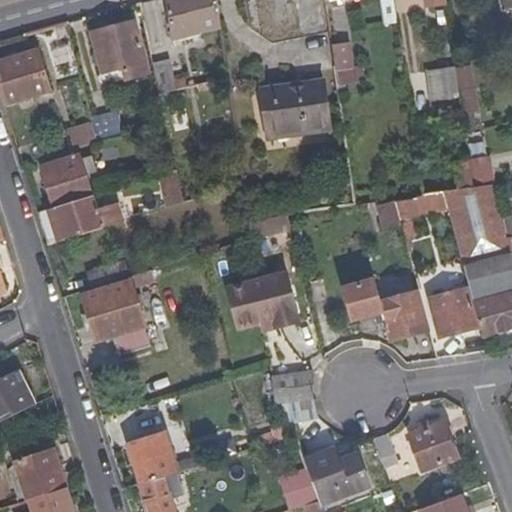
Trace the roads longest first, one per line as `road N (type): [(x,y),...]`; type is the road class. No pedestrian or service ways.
road 1 (residential): [(44,309),(108,511)]
road 2 (residential): [(0,160),(44,309)]
road 3 (residential): [(469,379),(511,492)]
